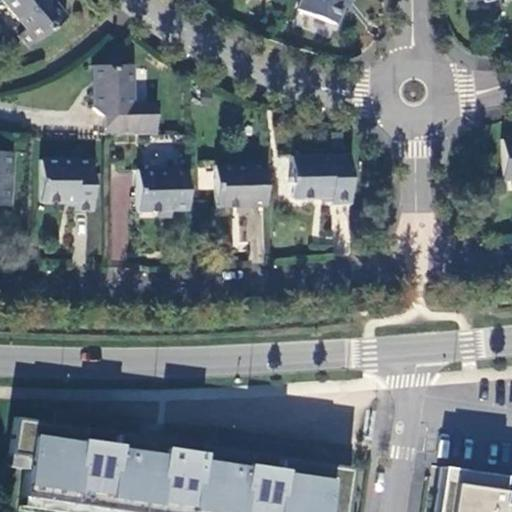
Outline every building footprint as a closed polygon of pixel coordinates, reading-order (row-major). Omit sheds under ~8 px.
[(5,0),(25,24),(18,31),(27,45),(66,14),(54,0),(5,0)] [(298,0),(297,6),(334,20),(341,0),(298,0)] [(103,112),(103,132),(107,133),(153,132),(153,101),(131,100),(131,62),(91,62),(91,102),(99,112),(103,112)] [(511,136),(500,137),(500,177),(511,177),(511,136)] [(0,201),(8,202),(11,149),(0,148),(0,201)] [(328,198),(348,197),(347,152),(289,153),(288,173),(286,173),(287,179),(289,180),(289,195),(327,196),(328,198)] [(92,208),(92,158),(40,156),(40,197),(74,199),(74,206),(92,208)] [(214,204),(262,203),(262,161),(214,162),(214,204)] [(135,210),(186,209),(185,167),(135,168),(135,210)] [(24,459),(22,471),(16,511),(341,511),(350,453),(54,410),(52,424),(9,418),(4,456),(24,459)] [(3,468),(22,471),(24,459),(4,456),(3,468)] [(511,511),(511,491),(500,490),(502,475),(440,466),(432,511),(511,511)]
